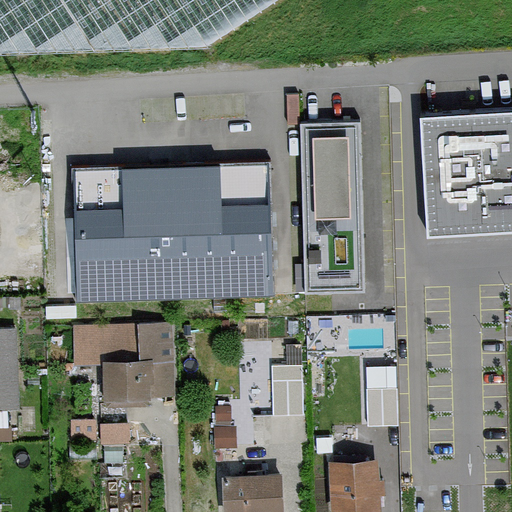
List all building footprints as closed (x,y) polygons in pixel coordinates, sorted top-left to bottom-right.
[(0,0),(0,48),(206,41),(269,0),(0,0)] [(511,103),(421,108),(430,230),(511,224),(511,103)] [(359,117),(301,119),(307,290),(365,288),(359,117)] [(269,163),(73,171),(79,296),(275,287),(269,163)] [(172,320),(136,321),(137,358),(102,359),(103,403),(146,402),(146,392),(173,391),(172,320)] [(136,321),(73,322),(74,359),(102,359),(137,358),(136,321)] [(16,326),(0,326),(0,405),(18,406),(16,326)] [(273,411),(306,410),(305,357),(272,358),(273,411)] [(390,389),(370,388),(370,421),(383,421),(383,414),(390,414),(390,389)] [(230,402),(214,402),(214,417),(230,417),(230,402)] [(129,415),(100,419),(103,441),(133,436),(129,415)] [(236,424),(213,424),(213,445),(236,446),(236,424)] [(379,456),(330,457),(331,511),(341,511),(380,511),(379,492),(385,492),(384,476),(380,476),(379,456)] [(146,511),(145,463),(100,465),(101,511),(146,511)] [(223,473),(223,511),(282,511),(282,472),(223,473)]
